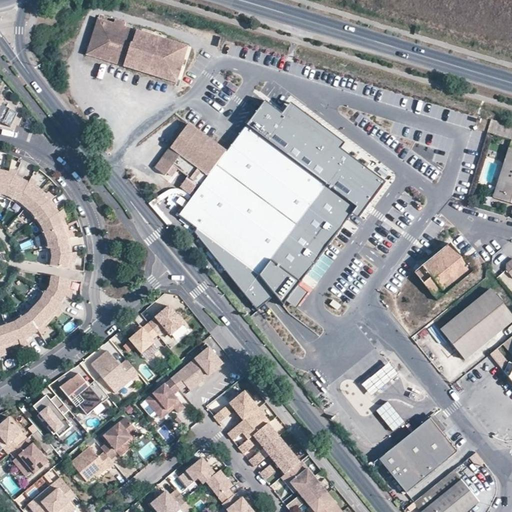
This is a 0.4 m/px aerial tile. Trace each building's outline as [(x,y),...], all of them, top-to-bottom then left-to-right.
[(128,61),(179,78),(189,47),(135,29),(123,25),(124,22),(117,19),(116,23),(100,18),(88,54),(126,66),(128,61)] [(177,83),(179,78),(128,61),(126,66),(177,83)] [(177,216),(254,311),(277,292),(285,302),(352,214),(358,218),(386,181),(342,147),(345,141),(290,101),(282,113),(264,98),(245,125),(231,143),(226,151),(192,196),(191,197),(177,216)] [(0,120),(11,126),(18,113),(7,108),(9,104),(0,99),(0,120)] [(487,130),(511,137),(511,133),(511,125),(491,119),(490,119),(487,130)] [(192,196),(226,151),(189,122),(154,168),(165,176),(173,165),(188,177),(180,188),(192,196)] [(494,195),(511,200),(511,146),(508,145),(494,195)] [(3,169),(0,183),(0,194),(5,196),(12,199),(23,177),(16,174),(17,172),(10,170),(3,169)] [(19,203),(25,208),(42,188),(36,184),(31,179),(30,180),(23,177),(12,199),(19,203)] [(42,188),(25,208),(32,213),(36,219),(56,205),(51,199),(53,197),(47,193),(42,188)] [(44,233),(67,223),(65,217),(65,216),(62,209),(60,211),(56,205),(36,219),(40,225),(44,233)] [(67,223),(44,233),(46,239),(47,248),(48,248),(72,244),(70,236),(72,236),(70,229),(67,223)] [(73,260),(75,251),(73,251),(72,244),(48,248),(49,255),(47,264),(71,268),(73,260)] [(424,310),(424,311),(436,301),(434,298),(442,291),(444,294),(473,271),(452,245),(416,274),(417,275),(403,286),(406,290),(409,294),(403,299),(400,301),(411,314),(421,306),(424,310)] [(506,284),(511,279),(511,278),(505,271),(499,276),(506,284)] [(48,284),(44,291),(63,301),(67,295),(69,296),(70,288),(72,278),(52,274),(50,285),(48,284)] [(306,275),(303,280),(313,288),(317,282),(306,275)] [(440,329),(465,358),(511,319),(511,316),(490,289),(440,329)] [(38,297),(32,303),(51,320),(56,314),(61,309),(59,308),(63,301),(44,291),(42,290),(38,297)] [(400,295),(403,299),(409,294),(406,290),(400,295)] [(27,310),(20,314),(33,333),(39,330),(40,331),(46,326),(51,320),(32,303),(27,310)] [(149,322),(159,333),(165,328),(171,334),(185,323),(170,305),(165,309),(160,312),(149,322)] [(414,318),(424,311),(424,310),(421,306),(411,314),(414,318)] [(13,318),(5,321),(13,344),(21,342),(28,339),(27,337),(33,333),(20,314),(13,318)] [(0,322),(0,348),(6,347),(13,344),(5,321),(0,322)] [(153,338),(159,333),(149,322),(143,327),(136,333),(134,335),(146,349),(155,341),(153,338)] [(134,330),(136,333),(143,327),(141,324),(134,330)] [(138,343),(133,337),(127,342),(132,348),(138,343)] [(223,363),(209,346),(171,378),(180,389),(181,390),(186,385),(190,390),(223,363)] [(139,373),(128,359),(121,364),(109,350),(92,364),(112,388),(129,375),(132,379),(139,373)] [(503,371),(511,381),(511,363),(508,361),(503,371)] [(397,374),(388,362),(361,383),(371,395),(397,374)] [(109,396),(95,379),(89,384),(79,372),(72,378),(60,386),(76,405),(79,403),(87,413),(102,401),(103,401),(109,396)] [(116,392),(132,379),(129,375),(112,388),(116,392)] [(171,378),(165,383),(174,394),(180,389),(171,378)] [(172,405),(174,407),(178,412),(184,407),(174,394),(165,383),(145,400),(156,413),(159,416),(172,405)] [(245,391),(241,394),(247,402),(251,398),(245,391)] [(71,411),(58,395),(52,400),(47,394),(34,405),(40,412),(38,414),(43,420),(45,419),(49,424),(47,425),(54,433),(56,432),(60,436),(73,425),(65,416),(71,411)] [(235,405),(233,407),(243,420),(259,408),(251,398),(247,402),(241,394),(232,401),(235,405)] [(156,413),(145,400),(140,404),(152,417),(156,413)] [(386,401),(374,411),(391,432),(404,422),(386,401)] [(161,418),(174,407),(172,405),(159,416),(161,418)] [(259,408),(243,420),(228,433),(233,440),(243,432),(248,439),(249,438),(253,435),(268,423),(270,421),(259,408)] [(221,425),(233,416),(227,409),(216,419),(221,425)] [(28,437),(10,416),(0,423),(0,435),(0,436),(0,435),(0,449),(3,447),(8,453),(10,451),(28,437)] [(443,430),(432,416),(429,418),(440,432),(443,430)] [(123,444),(131,437),(128,433),(135,427),(126,417),(111,430),(114,433),(107,439),(109,441),(101,448),(105,451),(111,459),(118,453),(121,456),(128,450),(123,444)] [(429,418),(426,420),(379,459),(405,493),(456,452),(440,432),(429,418)] [(268,423),(253,435),(264,448),(279,436),(268,423)] [(32,433),(48,452),(54,447),(38,428),(32,433)] [(104,435),(107,439),(114,433),(111,430),(104,435)] [(274,461),(289,448),(279,436),(264,448),(269,454),(274,461)] [(48,461),(28,437),(10,451),(15,457),(18,461),(16,463),(27,475),(33,470),(35,472),(48,461)] [(134,440),(131,437),(123,444),(128,450),(131,447),(128,444),(134,440)] [(249,438),(248,439),(239,447),(244,453),(255,445),(249,438)] [(111,459),(105,451),(98,457),(90,446),(71,462),(87,481),(94,474),(105,465),(107,467),(108,468),(114,463),(111,459)] [(264,448),(260,451),(265,458),(269,454),(264,448)] [(289,448),(274,461),(285,474),(300,461),(289,448)] [(265,458),(260,451),(249,460),(255,466),(265,458)] [(484,463),(475,452),(468,458),(477,469),(484,463)] [(203,484),(206,481),(216,474),(202,457),(179,476),(188,487),(198,478),(203,484)] [(285,474),(281,476),(287,483),(290,481),(297,490),(300,488),(314,476),(301,460),(300,461),(285,474)] [(276,470),(270,464),(260,473),(265,479),(276,470)] [(96,476),(107,467),(105,465),(94,474),(96,476)] [(223,503),(234,494),(229,488),(233,485),(220,470),(216,474),(206,481),(223,503)] [(413,502),(420,511),(463,511),(477,501),(453,470),(413,502)] [(70,501),(76,496),(60,476),(53,482),(58,487),(37,505),(42,511),(72,511),(76,509),(70,501)] [(314,476),(300,488),(303,491),(300,494),(310,506),(327,492),(314,476)] [(290,481),(287,483),(294,493),(297,490),(290,481)] [(58,487),(53,482),(28,503),(34,511),(42,511),(37,505),(58,487)] [(174,499),(181,493),(177,489),(170,495),(174,499)] [(161,495),(157,499),(151,504),(158,511),(175,511),(180,508),(183,511),(187,511),(193,508),(181,493),(174,499),(170,495),(166,491),(161,495)] [(327,492),(310,506),(315,511),(340,511),(342,510),(327,492)] [(233,511),(232,511),(250,511),(253,510),(243,497),(239,500),(234,494),(223,503),(222,503),(227,510),(230,508),(233,511)] [(298,496),(286,505),(291,511),(292,511),(304,503),(298,496)]
